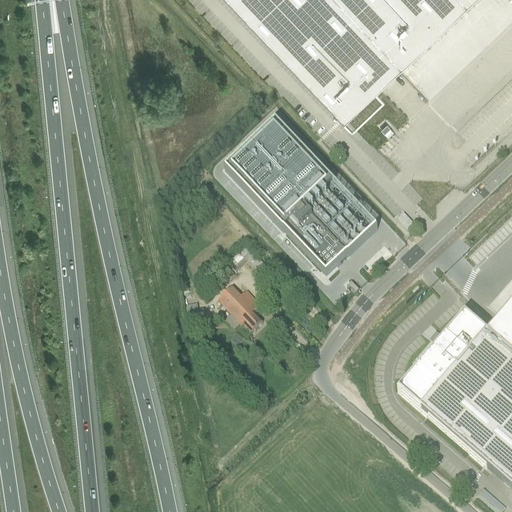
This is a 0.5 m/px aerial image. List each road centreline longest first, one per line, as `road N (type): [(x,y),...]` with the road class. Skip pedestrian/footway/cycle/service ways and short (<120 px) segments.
road 1 (motorway): [(169,511),(60,0)]
road 2 (motorway): [(93,511),(43,0)]
road 3 (tertiary): [(467,511),(327,391),(317,371),(369,301),(511,164)]
road 4 (track): [(105,0),(195,443)]
road 5 (motorway): [(57,511),(0,282)]
